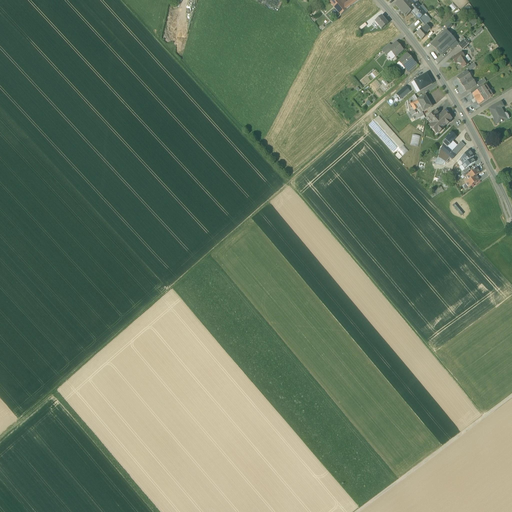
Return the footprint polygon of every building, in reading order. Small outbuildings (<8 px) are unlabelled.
[(327,0),(341,15),(343,13),(346,11),(350,8),(347,3),(343,0),(327,0)] [(407,0),(400,0),(395,4),(406,16),(412,11),(415,8),(413,6),(408,1),(407,0)] [(419,7),(416,3),(413,6),(415,8),(412,11),(419,20),(425,14),(419,8),(419,7)] [(425,14),(419,20),(421,23),(425,19),(427,16),(425,14)] [(388,24),(381,16),(374,22),(381,30),(388,24)] [(422,28),(416,33),(421,40),(427,35),(425,32),(424,30),(422,28)] [(446,31),(440,37),(444,40),(442,42),(443,41),(445,42),(451,36),(446,31)] [(451,36),(445,42),(443,41),(442,42),(448,48),(449,47),(455,41),(451,36)] [(440,37),(435,41),(438,45),(442,42),(444,40),(440,37)] [(458,44),(458,45),(462,50),(469,44),(464,39),(458,44)] [(455,41),(449,47),(452,50),(458,45),(458,44),(455,41)] [(438,45),(435,48),(440,55),(448,48),(442,42),(438,45)] [(403,51),(396,43),(391,48),(389,49),(391,52),(395,57),(403,51)] [(388,44),(381,50),(386,56),(391,52),(389,49),(391,48),(388,44)] [(468,64),(461,53),(452,59),(455,64),(457,62),(458,63),(459,64),(460,64),(461,64),(463,67),(468,64)] [(413,62),(407,55),(399,62),(405,69),(414,62),(413,61),(413,62)] [(414,62),(405,69),(408,72),(417,65),(414,62)] [(474,64),(466,69),(468,72),(476,67),(474,64)] [(467,72),(457,78),(462,85),(471,79),(467,72)] [(420,91),(432,85),(426,74),(414,80),(420,91)] [(471,79),(462,85),(466,91),(475,85),(471,79)] [(484,79),(476,84),(478,87),(486,82),(484,79)] [(401,99),(409,91),(406,87),(397,95),(401,99)] [(479,90),(472,95),(475,98),(473,99),(475,102),(476,101),(479,105),(491,97),(484,87),(479,90)] [(414,95),(405,103),(406,113),(409,112),(413,109),(410,104),(414,102),(417,100),(414,95)] [(417,100),(419,103),(423,111),(431,107),(425,96),(417,100)] [(500,103),(489,110),(491,114),(492,113),(495,119),(493,120),(496,125),(500,122),(501,123),(505,121),(499,112),(499,113),(497,110),(503,107),(500,103)] [(424,116),(422,112),(420,113),(413,117),(415,120),(420,118),(424,116)] [(438,114),(436,113),(435,113),(433,112),(426,119),(431,124),(428,127),(432,131),(435,134),(437,132),(439,134),(442,130),(441,129),(445,125),(446,127),(450,123),(448,122),(451,119),(447,116),(443,112),(439,117),(437,115),(438,114)] [(405,147),(379,116),(368,125),(395,156),(405,147)] [(456,138),(451,132),(444,139),(445,140),(449,145),(452,142),(456,138)] [(410,145),(419,146),(420,136),(412,135),(410,145)] [(449,145),(447,147),(452,152),(457,146),(452,142),(449,145)] [(447,147),(444,144),(443,145),(440,149),(449,158),(451,160),(456,155),(452,152),(447,147)] [(457,146),(452,152),(456,155),(461,150),(457,146)] [(449,158),(440,149),(438,158),(445,163),(449,158)] [(467,149),(456,163),(461,166),(462,165),(459,161),(468,150),(467,149)] [(468,150),(459,161),(462,165),(472,158),(473,157),(469,150),(468,150)] [(472,158),(462,165),(461,166),(464,170),(467,167),(475,162),(472,158)] [(469,173),(465,176),(469,181),(475,176),(476,176),(479,173),(475,168),(469,173)] [(449,172),(442,169),(438,170),(434,181),(444,184),(449,172)] [(475,176),(469,181),(464,184),(467,188),(478,180),(476,176),(475,176)] [(437,195),(443,191),(441,187),(434,191),(437,195)] [(471,228),(469,230),(478,240),(480,238),(471,228)]
